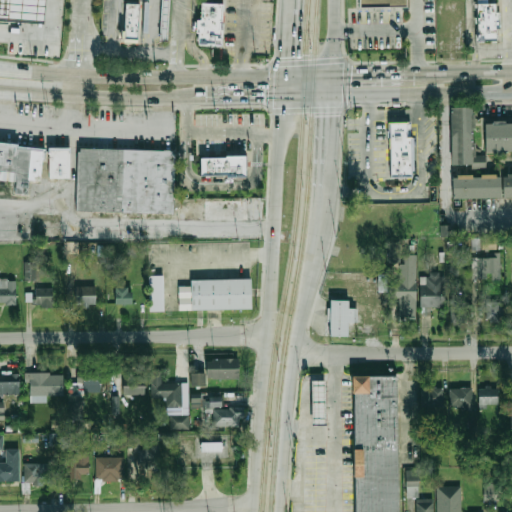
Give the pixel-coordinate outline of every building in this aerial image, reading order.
[(0,23),(0,0),(14,0),(13,21),(13,25),(0,23)] [(14,0),(49,0),(49,23),(13,21),(14,0)] [(169,0),(161,0),(160,40),(168,40),(169,0)] [(479,2),(498,1),(500,38),(481,39),(479,2)] [(130,4),(143,5),(141,40),(129,40),(129,31),(130,4)] [(204,20),(205,4),(226,5),(224,46),(202,45),(203,33),(204,20)] [(451,108),(472,108),(472,115),(475,115),(475,129),(472,129),(472,144),(475,144),(475,156),(487,156),(488,169),(472,169),(472,165),(451,165),(451,108)] [(485,123),(493,123),(493,121),(505,121),(505,123),(511,123),(511,152),(485,152),(485,123)] [(389,123),(413,123),(414,179),(390,179),(389,123)] [(0,141),(16,144),(16,146),(43,149),(39,181),(27,179),(25,194),(13,192),(14,181),(0,179),(0,141)] [(47,148),(67,147),(68,178),(47,178),(47,148)] [(74,211),(76,151),(78,151),(78,147),(171,150),(170,154),(173,154),(171,214),(74,211)] [(225,175),(199,175),(199,157),(224,157),(224,156),(244,156),(244,160),(246,160),(246,175),(244,175),(225,175)] [(503,178),(507,178),(507,174),(511,174),(511,196),(503,196),(503,178)] [(452,179),(457,179),(457,175),(472,175),(472,178),(481,178),(481,175),(497,175),(497,178),(500,178),(500,197),(452,198),(452,179)] [(440,236),(453,235),(452,225),(439,226),(440,236)] [(496,249),(496,237),(481,238),(482,249),(496,249)] [(77,241),(67,242),(67,253),(78,253),(77,241)] [(416,255),(400,255),(400,307),(416,307),(416,255)] [(501,257),(473,257),(473,279),(501,279),(501,257)] [(36,280),(36,262),(24,262),(24,280),(36,280)] [(149,275),(165,275),(165,311),(149,311),(149,275)] [(445,310),(445,277),(421,277),(421,310),(445,310)] [(0,303),(15,304),(15,279),(0,278),(0,303)] [(191,279),(251,278),(252,308),(191,309),(191,279)] [(96,286),(75,286),(75,306),(96,306),(96,286)] [(114,304),(132,304),(132,287),(114,287),(114,304)] [(52,288),(35,288),(35,306),(52,306),(52,288)] [(467,323),(467,298),(451,298),(451,323),(467,323)] [(329,300),(346,300),(346,308),(355,308),(355,323),(346,323),(345,336),(328,336),(328,321),(325,321),(325,308),(328,308),(329,300)] [(503,321),(503,301),(483,301),(483,321),(503,321)] [(238,359),(207,359),(207,379),(238,379),(238,359)] [(83,392),(100,392),(100,368),(82,368),(83,392)] [(187,382),(162,383),(162,372),(152,372),(152,399),(168,398),(169,430),(188,429),(187,382)] [(0,396),(20,396),(20,373),(0,373),(0,396)] [(29,373),(29,396),(64,396),(64,373),(29,373)] [(145,395),(145,373),(120,373),(120,395),(145,395)] [(204,387),(204,373),(191,373),(191,387),(204,387)] [(352,511),(352,376),(397,375),(397,511),(352,511)] [(311,423),(325,423),(325,380),(311,380),(311,423)] [(498,407),(499,388),(480,387),(479,406),(498,407)] [(443,408),(443,388),(426,388),(426,408),(443,408)] [(450,388),(450,408),(473,408),(473,388),(450,388)] [(222,407),(221,398),(202,398),(201,393),(190,394),(191,408),(222,407)] [(111,413),(119,413),(119,396),(111,396),(111,413)] [(82,397),(70,397),(70,416),(82,416),(82,397)] [(206,413),(213,413),(213,426),(244,426),(244,407),(222,407),(222,397),(206,397),(206,413)] [(51,429),(59,429),(59,418),(51,418),(51,429)] [(140,447),(140,432),(128,432),(127,447),(140,447)] [(222,451),(222,442),(201,443),(201,451),(222,451)] [(89,448),(70,448),(70,478),(89,478),(89,448)] [(159,449),(138,449),(138,469),(159,469),(159,449)] [(0,481),(18,481),(18,451),(0,451),(0,481)] [(124,457),(97,457),(97,480),(124,480),(124,457)] [(52,485),(52,469),(42,469),(42,463),(24,463),(24,485),(52,485)] [(407,482),(407,497),(418,497),(418,482),(407,482)] [(497,501),(497,484),(484,483),(483,500),(497,501)] [(434,511),(434,485),(459,485),(459,511),(434,511)] [(415,499),(415,511),(431,511),(431,499),(415,499)]
